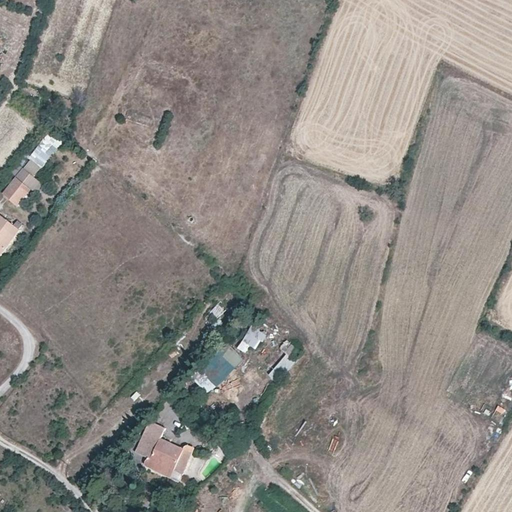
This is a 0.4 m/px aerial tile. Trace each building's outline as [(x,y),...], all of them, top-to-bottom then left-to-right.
[(23,169),(34,178),(51,157),(38,147),(28,159),(25,156),(11,173),(16,178),(23,169)] [(43,185),(34,178),(23,169),(16,178),(3,194),(17,206),(31,190),(36,193),(43,185)] [(0,255),(1,256),(20,230),(19,229),(23,224),(18,220),(14,225),(0,214),(0,255)] [(210,314),(206,318),(211,323),(215,319),(210,314)] [(304,354),(262,320),(238,348),(261,368),(270,358),(281,350),(296,363),(304,354)] [(192,376),(208,392),(216,384),(215,383),(241,358),(226,342),(192,376)] [(312,421),(304,429),(312,437),(320,429),(312,421)] [(147,467),(180,482),(194,452),(193,448),(191,447),(187,446),(185,448),(184,450),(171,444),(161,440),(166,429),(151,422),(136,453),(150,459),(147,460),(145,463),(147,467)] [(228,444),(218,435),(216,436),(215,439),(216,441),(227,450),(230,448),(230,447),(228,444)]
